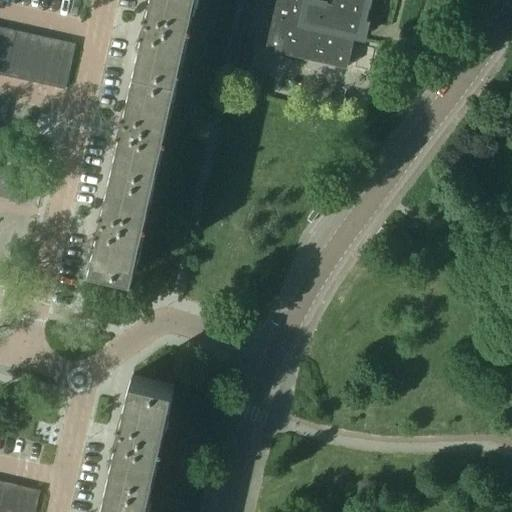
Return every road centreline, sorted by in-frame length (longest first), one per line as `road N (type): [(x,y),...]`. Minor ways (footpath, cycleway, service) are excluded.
road 1 (unclassified): [(276,354),(337,245),(511,15)]
road 2 (residential): [(24,360),(105,0)]
road 3 (residential): [(78,375),(169,320),(276,354)]
road 4 (unclassified): [(225,511),(276,354)]
road 5 (residential): [(78,375),(55,511)]
